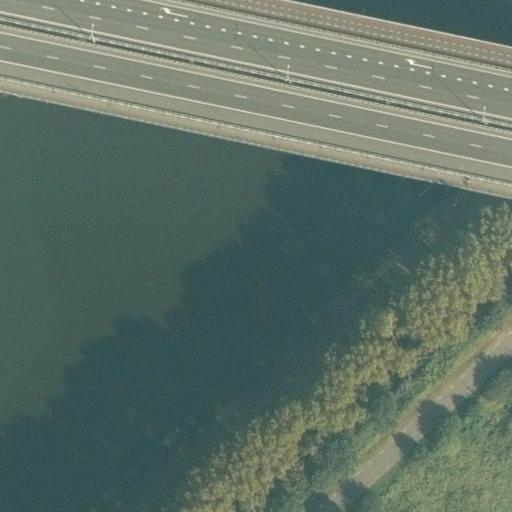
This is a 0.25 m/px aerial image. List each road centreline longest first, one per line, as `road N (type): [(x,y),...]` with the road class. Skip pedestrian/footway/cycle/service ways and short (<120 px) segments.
road 1 (trunk): [(0,48),(511,154)]
road 2 (trunk): [(511,106),(2,0)]
road 3 (unclassified): [(511,60),(223,0)]
road 4 (unclassified): [(319,511),(511,341)]
